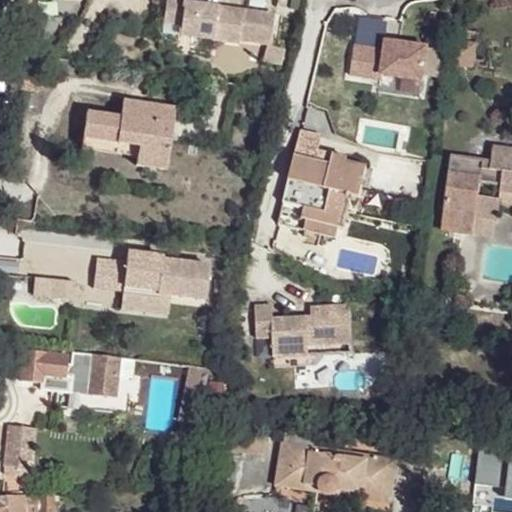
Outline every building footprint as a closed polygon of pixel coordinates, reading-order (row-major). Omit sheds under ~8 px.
[(242,13),(166,3),(163,24),(181,26),(179,37),(238,45),(239,42),(270,47),(274,18),(242,13)] [(357,18),(352,47),(382,52),(384,43),(387,23),(357,18)] [(382,52),(352,47),(348,77),(377,81),(378,76),(420,83),(425,49),(384,43),(382,52)] [(445,52),(425,49),(420,83),(440,86),(445,52)] [(21,76),(23,92),(39,92),(38,75),(21,76)] [(137,162),(170,168),(179,107),(125,98),(122,113),(103,110),(87,111),(85,134),(139,142),(137,162)] [(85,134),(83,144),(138,152),(139,142),(85,134)] [(316,147),(295,142),(278,214),(299,219),(297,227),(339,238),(344,214),(347,206),(354,209),(362,178),(341,173),(342,169),(312,162),(316,147)] [(483,159),(479,181),(502,185),(500,199),(511,200),(511,146),(494,144),(491,160),(483,159)] [(450,154),(441,224),(472,230),(479,181),(483,159),(450,154)] [(354,209),(347,206),(344,214),(353,216),(354,209)] [(162,255),(127,251),(120,308),(142,310),(144,294),(169,296),(169,294),(204,298),(208,264),(162,259),(162,255)] [(73,282),(65,281),(64,298),(72,299),(73,282)] [(169,296),(144,294),(142,310),(167,313),(169,302),(203,306),(204,298),(169,294),(169,296)] [(271,304),(254,305),(256,337),(272,336),(273,355),(308,352),(307,342),(351,339),(348,302),(309,304),(310,314),(272,317),(271,304)] [(351,339),(307,342),(308,352),(352,349),(351,339)] [(71,353),(72,359),(45,357),(25,354),(22,384),(43,385),(43,390),(112,397),(117,358),(71,353)] [(190,411),(188,422),(197,424),(199,412),(190,411)] [(37,431),(12,428),(7,469),(33,472),(37,431)] [(221,431),(220,450),(267,453),(270,434),(221,431)] [(511,441),(481,437),(475,483),(506,487),(505,497),(511,498),(511,441)] [(283,440),(277,486),(394,502),(400,456),(283,440)] [(178,490),(174,511),(192,511),(195,494),(195,489),(178,490)] [(0,497),(0,511),(54,511),(54,496),(0,497)]
